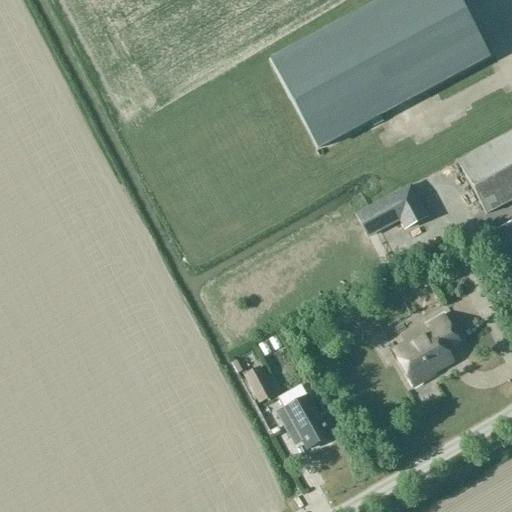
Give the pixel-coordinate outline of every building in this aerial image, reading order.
[(380,116),(490,58),(458,0),(384,0),(273,59),(320,148),(371,121),(373,126),(383,122),(380,116)] [(511,201),(511,132),(457,162),(486,216),(511,201)] [(428,217),(410,185),(355,215),(368,238),(399,221),(404,230),(428,217)] [(502,257),(511,252),(511,222),(491,234),(502,257)] [(443,351),(456,344),(442,319),(428,327),(431,332),(421,338),(420,337),(408,344),(415,356),(403,362),(395,348),(393,349),(414,385),(433,374),(432,371),(449,361),(443,351)] [(243,376),(259,405),(275,397),(259,367),(243,376)] [(308,397),(276,415),(289,438),(296,434),(306,452),(330,438),(308,397)]
